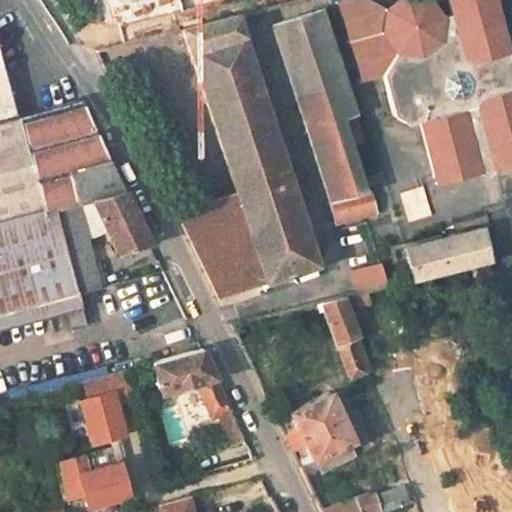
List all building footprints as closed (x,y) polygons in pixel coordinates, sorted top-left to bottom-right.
[(258,0),(261,11),(301,0),(258,0)] [(363,0),(334,0),(330,1),(353,81),(384,75),(399,57),(407,61),(423,57),(437,46),(443,23),(430,4),(420,0),(394,0),(383,9),(363,0)] [(493,0),(444,0),(463,67),(508,53),(493,0)] [(317,8),(268,22),(333,226),(378,213),(369,184),(355,189),(335,124),(353,120),(317,8)] [(235,17),(179,31),(233,193),(190,207),(173,213),(218,306),(254,296),(250,285),(315,264),(235,17)] [(0,85),(0,315),(53,299),(75,295),(51,216),(89,205),(116,263),(149,248),(123,194),(73,97),(69,98),(9,117),(0,85)] [(511,164),(511,92),(481,101),(475,116),(493,171),(511,164)] [(463,113),(417,126),(434,185),(480,172),(463,113)] [(187,198),(168,203),(173,213),(190,207),(187,198)] [(476,230),(402,248),(411,282),(483,264),(476,230)] [(378,262),(347,270),(355,296),(385,289),(378,262)] [(354,312),(319,305),(347,377),(365,372),(342,315),(354,312)] [(197,347),(145,362),(153,392),(192,384),(204,416),(212,414),(227,408),(197,347)] [(129,396),(122,369),(84,380),(88,395),(68,400),(80,443),(116,433),(107,402),(129,396)] [(327,392),(286,411),(310,461),(351,442),(327,392)] [(227,408),(212,414),(219,434),(236,426),(227,408)] [(126,495),(118,463),(77,472),(84,504),(126,495)] [(371,493),(317,511),(381,511),(403,505),(398,492),(373,499),(371,493)] [(194,511),(191,498),(163,506),(164,511),(194,511)]
